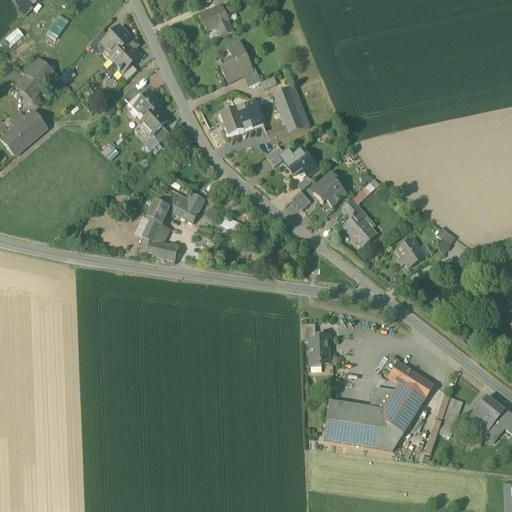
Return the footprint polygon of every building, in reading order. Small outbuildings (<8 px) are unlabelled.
[(26,0),(17,0),(13,3),(23,20),(32,11),(26,0)] [(220,0),(215,2),(218,11),(224,9),(231,6),(228,0),(220,0)] [(218,29),(222,40),(233,36),(229,25),(230,25),(224,9),(218,11),(215,12),(216,14),(209,17),(209,15),(200,18),(206,34),(218,29)] [(47,36),(55,42),(68,23),(60,17),(47,36)] [(17,29),(5,40),(12,48),(24,37),(17,29)] [(102,46),(113,57),(130,41),(119,29),(108,39),(101,45),(102,46)] [(98,50),(102,46),(101,45),(108,39),(101,32),(91,43),(98,50)] [(113,57),(109,62),(118,71),(117,73),(118,75),(120,73),(120,74),(129,65),(138,57),(131,50),(135,46),(130,41),(113,57)] [(98,50),(91,43),(88,47),(98,57),(101,54),(98,50)] [(220,69),(227,85),(243,78),(253,73),(252,72),(239,44),(229,49),(235,62),(221,69),(220,65),(218,66),(219,69),(220,69)] [(113,57),(102,46),(98,50),(101,54),(109,62),(113,57)] [(26,77),(43,90),(55,75),(38,60),(24,76),(26,77)] [(119,76),(118,75),(117,73),(118,71),(109,62),(103,68),(107,72),(105,73),(111,79),(112,78),(115,80),(119,76)] [(122,78),(126,83),(136,73),(129,65),(120,74),(120,73),(118,75),(119,76),(122,78)] [(68,70),(59,81),(65,87),(75,76),(68,70)] [(243,78),(248,90),(260,84),(254,71),(252,72),(253,73),(243,78)] [(15,89),(31,103),(43,90),(26,77),(15,89)] [(260,85),(263,93),(276,88),(272,80),(260,85)] [(293,89),(287,92),(295,113),(302,111),(293,89)] [(128,106),(138,96),(133,90),(123,100),(128,106)] [(143,101),(149,94),(145,90),(138,96),(143,101)] [(309,130),(302,111),(295,113),(287,92),(273,97),(285,127),(289,137),(309,130)] [(136,107),(136,108),(141,113),(138,115),(139,115),(145,121),(156,111),(161,106),(149,94),(143,101),(136,107)] [(128,106),(133,111),(136,108),(136,107),(143,101),(138,96),(128,106)] [(244,132),(244,133),(263,126),(254,103),(236,109),(236,110),(244,132)] [(135,119),(139,115),(138,115),(141,113),(136,108),(133,111),(131,113),(130,115),(135,119)] [(220,116),(227,138),(244,132),(236,110),(220,116)] [(167,122),(156,111),(145,121),(140,126),(146,133),(149,130),(153,135),(167,122)] [(17,127),(15,128),(29,144),(46,130),(34,112),(25,120),(17,127)] [(11,120),(17,127),(25,120),(19,113),(11,120)] [(265,135),(269,144),(289,137),(285,127),(265,135)] [(0,141),(14,157),(29,144),(15,128),(0,141)] [(153,140),(158,146),(169,135),(164,130),(153,140)] [(143,150),(148,156),(158,146),(153,140),(143,150)] [(107,147),(108,148),(112,152),(114,150),(117,148),(111,143),(107,147)] [(105,159),(112,152),(108,148),(101,154),(105,159)] [(265,159),(273,170),(281,164),(283,166),(291,159),(290,158),(291,157),(287,152),(281,154),(278,149),(265,159)] [(119,155),(114,150),(112,152),(105,159),(110,164),(119,155)] [(283,166),(292,179),(304,170),(309,177),(317,170),(301,150),(291,157),(290,158),(291,159),(283,166)] [(326,204),(332,210),(346,197),(334,184),(337,182),(330,175),(318,186),(318,192),(313,196),(322,207),(326,204)] [(366,175),(359,177),(361,184),(368,183),(366,175)] [(296,188),(300,193),(311,184),(307,180),(296,188)] [(356,206),(357,208),(379,187),(373,182),(351,202),(356,206)] [(159,206),(163,208),(171,193),(166,191),(159,206)] [(171,193),(163,208),(168,210),(171,212),(174,205),(184,210),(188,202),(171,193)] [(291,202),(301,213),(310,205),(300,194),(291,202)] [(179,219),(193,226),(205,203),(192,196),(188,202),(184,210),(179,219)] [(342,210),(347,215),(356,206),(351,202),(342,210)] [(161,228),(167,213),(168,210),(163,208),(159,206),(154,203),(145,222),(149,223),(161,229),(161,228)] [(171,212),(168,210),(167,213),(179,219),(184,210),(174,205),(171,212)] [(342,228),(362,249),(375,237),(371,232),(361,221),(366,217),(357,208),(356,206),(347,215),(349,217),(348,219),(350,221),(342,228)] [(242,226),(223,217),(217,232),(226,236),(228,231),(238,235),(242,226)] [(375,228),(366,217),(361,221),(371,232),(375,228)] [(136,236),(141,239),(149,223),(145,222),(144,221),(136,236)] [(154,244),(161,229),(149,223),(141,239),(148,244),(149,243),(154,244)] [(154,244),(164,246),(170,231),(161,228),(161,229),(154,244)] [(203,237),(210,238),(211,232),(205,231),(198,230),(197,235),(203,237)] [(434,238),(441,243),(448,248),(454,241),(440,230),(434,238)] [(139,256),(145,258),(148,244),(141,239),(137,256),(139,256)] [(395,253),(408,271),(425,259),(419,250),(412,241),(395,253)] [(207,242),(201,259),(212,263),(215,251),(212,250),(214,244),(207,242)] [(149,243),(148,244),(145,258),(174,264),(178,250),(164,246),(154,244),(149,243)] [(451,250),(448,248),(441,243),(438,248),(437,250),(446,257),(451,250)] [(424,246),(419,250),(425,259),(431,255),(424,246)] [(511,259),(495,265),(499,277),(511,272),(511,259)] [(490,322),(506,316),(503,309),(502,309),(500,303),(486,308),(490,322)] [(511,305),(503,309),(506,316),(511,331),(511,305)] [(302,327),(302,342),(308,342),(315,342),(315,338),(314,327),(302,327)] [(308,342),(309,368),(321,368),(321,366),(329,365),(328,346),(330,346),(330,338),(315,338),(315,342),(308,342)] [(385,369),(392,374),(397,365),(399,363),(393,359),(385,369)] [(398,386),(404,389),(413,375),(397,365),(392,374),(388,379),(398,386)] [(424,402),(425,403),(434,388),(413,375),(404,389),(424,402)] [(398,386),(395,392),(382,412),(377,421),(403,437),(424,402),(404,389),(398,386)] [(369,410),(382,412),(395,392),(381,390),(379,389),(378,392),(375,392),(374,399),(371,398),(369,410)] [(485,434),(496,442),(504,431),(511,436),(511,418),(486,398),(470,419),(476,424),(481,428),(487,432),(485,434)] [(438,435),(450,439),(462,404),(450,400),(438,435)] [(393,454),(403,437),(377,421),(382,412),(369,410),(329,403),(322,443),(393,454)] [(493,444),(496,442),(485,434),(483,436),(493,444)] [(511,511),(511,487),(510,488),(510,485),(502,485),(502,511),(511,511)]
